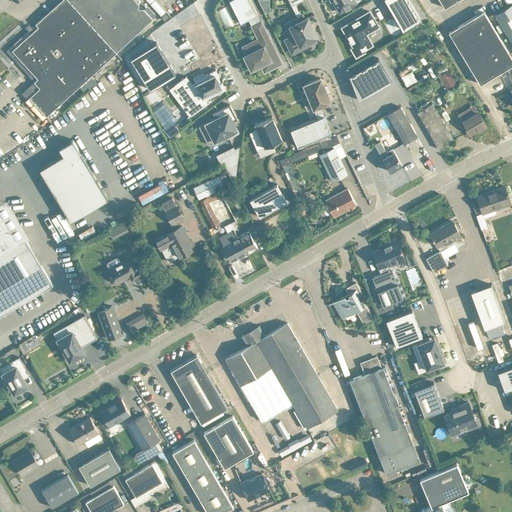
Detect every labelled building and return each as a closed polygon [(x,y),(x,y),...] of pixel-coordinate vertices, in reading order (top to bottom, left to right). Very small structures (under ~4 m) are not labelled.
[(39,87),(26,99),(26,100),(29,97),(46,116),(116,52),(153,18),(143,8),(138,8),(139,3),(135,0),(60,0),(35,23),(38,26),(12,50),(37,78),(34,81),(39,87)] [(240,23),(248,19),(258,14),(250,0),(230,0),(229,1),(240,23)] [(288,0),(298,17),(289,22),(290,26),(287,27),(293,40),(287,43),(292,53),(316,41),(314,38),(317,36),(313,29),(314,28),(314,29),(315,29),(312,23),(311,23),(312,24),(311,24),(308,17),(304,18),(302,15),(301,16),(295,4),(301,0),(288,0)] [(334,0),(333,1),(339,12),(356,2),(354,0),(334,0)] [(409,0),(385,0),(402,30),(420,19),(409,0)] [(487,15),(506,6),(504,2),(485,11),(487,15)] [(511,3),(495,14),(511,42),(511,3)] [(369,11),(345,25),(349,33),(346,34),(353,47),(351,48),(356,56),(365,51),(363,49),(372,44),(366,33),(378,26),(369,11)] [(511,64),(511,57),(483,11),(448,32),(480,84),(507,67),(511,64)] [(282,63),(261,21),(251,25),(258,38),(254,40),(257,48),(244,55),(245,58),(243,59),(247,67),(249,66),(251,69),(262,64),(264,67),(269,65),(271,68),(282,63)] [(156,42),(130,58),(150,89),(176,73),(156,42)] [(413,50),(404,54),(407,60),(411,58),(414,64),(418,62),(413,50)] [(379,58),(349,75),(359,100),(392,81),(379,58)] [(204,75),(203,73),(193,78),(196,84),(194,86),(186,76),(174,84),(186,100),(183,102),(186,108),(185,108),(186,110),(187,109),(191,114),(187,116),(187,117),(207,102),(205,99),(226,89),(222,82),(219,83),(217,78),(219,77),(216,69),(204,75)] [(417,79),(412,71),(401,77),(409,89),(419,83),(429,77),(427,73),(417,79)] [(447,88),(455,83),(448,71),(440,76),(447,88)] [(320,78),(304,84),(318,118),(290,129),(297,146),(331,132),(324,115),(320,106),(330,101),(320,78)] [(398,107),(405,100),(398,93),(391,101),(398,107)] [(438,148),(453,139),(433,103),(417,112),(418,113),(437,147),(437,148),(438,148)] [(205,123),(198,127),(207,144),(215,141),(227,134),(228,137),(238,132),(236,130),(237,129),(233,121),(231,117),(235,115),(230,104),(213,113),(215,118),(205,123)] [(403,105),(387,114),(404,143),(419,134),(403,105)] [(478,111),(472,114),(462,120),(470,134),(486,125),(478,111)] [(257,129),(250,132),(257,149),(282,139),(272,116),(254,123),(257,129)] [(180,131),(176,126),(166,132),(170,138),(180,131)] [(289,162),(339,141),(337,136),(280,160),(282,165),(289,162)] [(108,198),(73,139),(59,148),(63,155),(40,168),(71,221),(108,198)] [(390,171),(401,165),(392,148),(386,152),(380,141),(375,144),(390,171)] [(234,148),(219,156),(222,162),(222,163),(232,183),(235,182),(240,146),(239,145),(234,148)] [(334,147),(319,154),(332,181),(347,173),(334,147)] [(219,175),(193,187),(198,198),(224,186),(219,175)] [(277,185),(250,200),(260,217),(287,202),(277,185)] [(476,195),(482,212),(511,202),(504,185),(476,195)] [(331,212),(333,216),(356,204),(348,188),(325,200),(327,204),(323,206),(323,208),(325,213),(328,214),(331,212)] [(206,213),(213,227),(219,223),(212,209),(208,201),(206,197),(200,200),(207,212),(206,213)] [(304,197),(294,201),(298,211),(308,207),(304,197)] [(179,256),(194,248),(189,239),(186,238),(183,234),(185,233),(181,225),(180,226),(177,221),(183,218),(172,198),(161,203),(172,223),(175,229),(156,240),(161,249),(172,243),(179,256)] [(287,208),(262,221),(271,239),(296,226),(287,208)] [(0,315),(53,284),(25,238),(22,233),(13,239),(0,216),(0,315)] [(247,252),(257,247),(249,231),(237,237),(234,230),(236,228),(233,221),(224,226),(227,233),(233,243),(235,241),(238,246),(243,243),(247,252)] [(434,239),(440,250),(454,242),(456,247),(465,242),(462,238),(460,235),(452,221),(430,233),(433,238),(432,238),(433,240),(434,239)] [(124,223),(119,226),(123,233),(128,230),(124,223)] [(232,261),(247,252),(243,243),(238,246),(235,241),(233,243),(227,233),(220,237),(223,244),(222,245),(232,261)] [(388,245),(372,251),(381,273),(372,276),(383,304),(403,296),(392,269),(391,269),(390,265),(405,259),(397,239),(387,243),(388,245)] [(434,272),(448,264),(444,257),(443,256),(440,250),(426,258),(434,272)] [(134,281),(136,280),(144,275),(139,265),(138,265),(136,262),(135,260),(131,258),(129,259),(127,260),(127,259),(122,262),(119,258),(117,257),(109,261),(108,264),(110,268),(109,269),(110,271),(107,272),(106,275),(109,279),(111,280),(114,278),(116,282),(130,275),(134,281)] [(410,292),(419,288),(412,272),(403,276),(410,292)] [(356,282),(345,288),(348,293),(333,301),(342,317),(356,310),(363,323),(373,317),(362,298),(361,299),(358,294),(362,292),(356,282)] [(470,291),(484,328),(505,321),(491,283),(470,291)] [(73,309),(76,317),(86,313),(83,305),(73,309)] [(98,311),(108,337),(122,332),(112,306),(98,311)] [(422,335),(412,309),(386,319),(396,345),(422,335)] [(79,343),(95,334),(84,315),(75,320),(78,324),(70,329),(72,331),(57,339),(70,361),(72,359),(73,361),(83,355),(82,354),(84,352),(81,347),(79,343)] [(292,401),(307,427),(337,409),(307,356),(287,322),(265,335),(259,325),(242,335),(247,345),(225,358),(261,419),(292,401)] [(34,324),(28,328),(34,339),(41,336),(34,324)] [(444,362),(434,337),(413,345),(419,361),(423,359),(427,369),(444,362)] [(10,361),(19,354),(16,350),(7,357),(10,361)] [(197,354),(183,363),(170,370),(201,423),(228,407),(197,354)] [(21,375),(27,371),(19,357),(12,360),(15,366),(2,373),(6,379),(3,380),(8,389),(11,387),(14,393),(16,392),(17,394),(27,388),(26,386),(27,385),(21,375)] [(365,373),(349,379),(379,455),(412,441),(383,366),(380,367),(377,357),(361,363),(365,373)] [(511,365),(497,371),(504,390),(511,388),(511,391),(511,365)] [(434,382),(414,389),(424,416),(444,408),(434,382)] [(130,414),(121,398),(115,402),(100,411),(109,426),(111,430),(114,430),(118,428),(119,425),(117,422),(130,414)] [(456,426),(458,430),(469,426),(470,429),(480,425),(477,416),(475,417),(468,402),(451,408),(452,412),(444,415),(449,428),(456,426)] [(145,413),(134,420),(128,423),(143,449),(160,439),(145,413)] [(204,432),(224,467),(253,450),(233,415),(204,432)] [(90,416),(69,429),(78,444),(99,432),(90,416)] [(163,437),(171,430),(167,426),(159,433),(163,437)] [(217,511),(231,504),(233,507),(233,506),(194,439),(172,452),(207,511),(217,511)] [(109,448),(78,465),(90,485),(120,468),(109,448)] [(255,452),(254,457),(259,466),(264,467),(268,464),(259,450),(255,452)] [(39,464),(31,451),(14,461),(21,474),(39,464)] [(166,488),(152,463),(125,478),(135,496),(142,492),(146,499),(166,488)] [(456,463),(420,479),(431,506),(421,510),(422,511),(445,511),(441,502),(468,491),(456,463)] [(262,473),(241,482),(248,500),(254,497),(254,496),(269,489),(267,486),(270,483),(270,479),(267,477),(263,477),(262,473)] [(78,492),(67,474),(41,489),(52,507),(78,492)] [(113,485),(85,501),(91,511),(107,511),(123,503),(113,485)]
